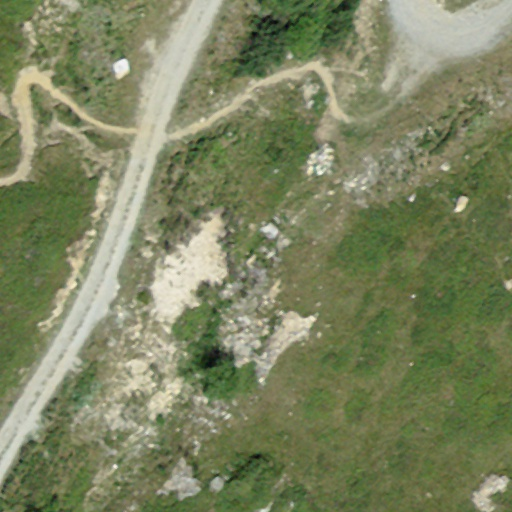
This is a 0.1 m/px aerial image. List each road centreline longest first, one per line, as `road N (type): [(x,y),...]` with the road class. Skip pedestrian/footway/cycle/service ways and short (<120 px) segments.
road 1 (track): [(219,0),(155,130),(93,321),(43,391),(0,477)]
road 2 (track): [(409,0),(419,28),(445,39),(481,31),(511,5)]
